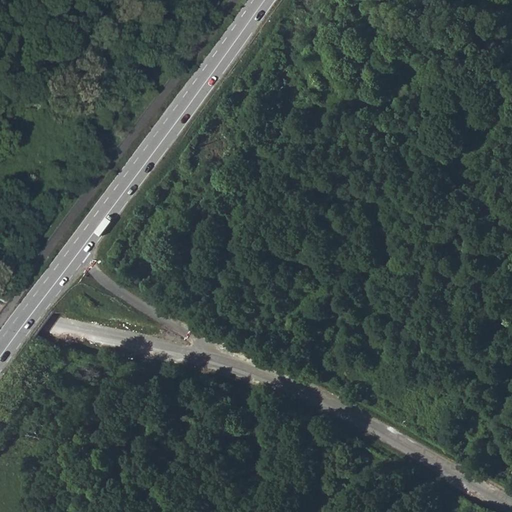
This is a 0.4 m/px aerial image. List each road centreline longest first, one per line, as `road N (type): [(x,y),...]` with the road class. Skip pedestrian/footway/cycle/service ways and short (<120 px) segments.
road 1 (secondary): [(76,257),(264,0)]
road 2 (unclassified): [(228,363),(344,410),(511,503)]
road 3 (unclassified): [(0,311),(228,363)]
road 4 (unclassified): [(228,363),(76,257)]
